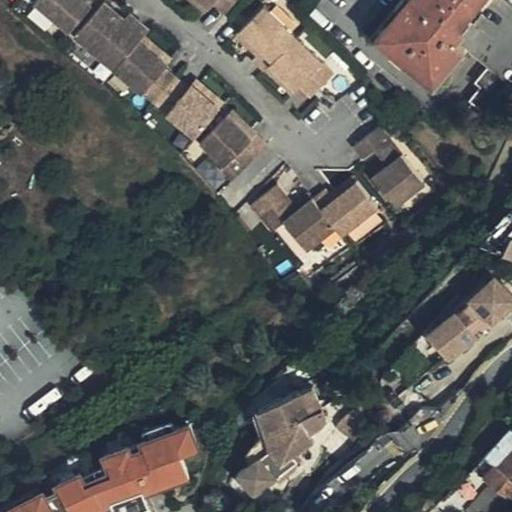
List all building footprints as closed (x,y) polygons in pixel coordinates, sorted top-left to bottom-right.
[(36,0),(35,2),(70,31),(93,5),(87,0),(36,0)] [(104,0),(75,35),(115,69),(140,40),(144,35),(150,28),(131,12),(126,17),(105,0),(104,0)] [(200,0),(188,0),(205,14),(210,8),(200,0)] [(200,0),(210,8),(212,5),(225,15),(237,0),(200,0)] [(408,0),(378,36),(435,85),(466,49),(457,41),(465,32),(459,26),(481,0),(408,0)] [(253,60),(263,71),(265,70),(271,64),(298,36),(265,5),(241,30),(262,51),(257,56),(253,60)] [(236,36),(257,56),(262,51),(241,30),(236,36)] [(172,57),(144,35),(140,40),(168,63),(172,57)] [(335,74),(298,36),(271,64),(297,90),(300,87),(311,98),(335,74)] [(115,69),(156,103),(177,77),(164,67),(168,63),(140,40),(115,69)] [(271,64),(265,70),(291,95),(297,90),(271,64)] [(511,99),(511,88),(489,70),(476,84),(482,91),(470,104),(493,122),(511,99)] [(156,103),(196,136),(221,107),(193,83),(189,88),(177,77),(156,103)] [(193,83),(221,107),(225,102),(197,78),(193,83)] [(234,108),(229,113),(254,137),(258,133),(234,108)] [(0,147),(16,124),(0,113),(0,147)] [(233,157),(245,169),(269,143),(258,133),(254,137),(229,113),(200,141),(225,165),(233,157)] [(391,139),(381,126),(355,145),(365,159),(376,150),(391,139)] [(402,154),(391,139),(376,150),(386,166),(402,154)] [(426,185),(402,154),(386,166),(373,177),(397,207),(426,185)] [(225,165),(237,178),(245,169),(233,157),(225,165)] [(335,199),(358,181),(353,175),(330,193),(335,199)] [(337,229),(343,237),(379,209),(358,181),(335,199),(321,209),(337,229)] [(275,207),(289,197),(279,184),(251,204),(261,217),(275,207)] [(326,188),(314,198),(321,209),(335,199),(330,193),(326,188)] [(314,198),(309,192),(294,203),(298,210),(314,198)] [(298,210),(294,203),(289,197),(275,207),(284,220),(298,210)] [(308,252),(337,229),(321,209),(314,198),(298,210),(284,220),(308,252)] [(493,319),(511,302),(511,290),(497,273),(472,294),(474,296),(458,309),(457,307),(436,325),(429,331),(449,355),(477,332),(474,328),(484,320),(480,316),(486,311),(490,316),(493,319)] [(480,316),(484,320),(490,316),(486,311),(480,316)] [(316,385),(304,390),(314,414),(326,409),(316,385)] [(314,414),(304,390),(262,407),(267,425),(268,436),(277,455),(283,463),(315,440),(312,433),(324,422),(327,412),(326,409),(314,414)] [(370,418),(358,411),(342,426),(356,445),(366,441),(370,418)] [(0,511),(87,511),(194,477),(185,452),(203,447),(193,418),(136,437),(136,438),(102,449),(109,472),(88,479),(87,475),(0,503),(0,511)] [(511,427),(486,455),(498,466),(511,451),(511,427)] [(511,451),(498,466),(487,479),(491,482),(508,498),(511,500),(511,498),(511,451)] [(277,477),(276,470),(257,477),(256,497),(277,477)] [(467,510),(469,511),(495,511),(508,498),(491,482),(467,510)]
